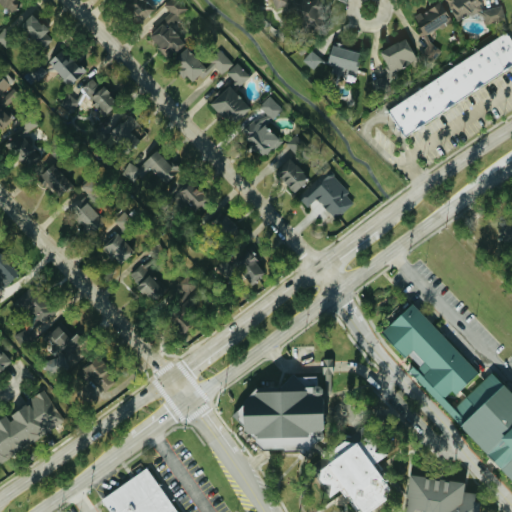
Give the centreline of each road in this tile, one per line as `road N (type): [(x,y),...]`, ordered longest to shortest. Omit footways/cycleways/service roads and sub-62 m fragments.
road 1 (secondary): [(189,403),(491,178)]
road 2 (residential): [(315,266),(68,0)]
road 3 (tertiary): [(189,403),(0,194)]
road 4 (secondary): [(169,375),(0,498)]
road 5 (secondary): [(511,124),(370,224)]
road 6 (residential): [(262,511),(189,403)]
road 7 (secondary): [(37,511),(135,442)]
